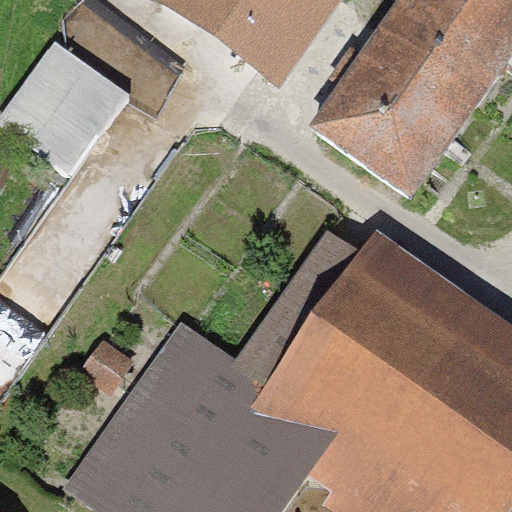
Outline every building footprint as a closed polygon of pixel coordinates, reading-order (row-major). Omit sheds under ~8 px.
[(283,109),(353,9),(340,0),(185,0),(166,28),(283,109)] [(491,117),(511,89),(511,0),(429,0),(396,44),(491,117)] [(0,102),(0,111),(75,161),(132,75),(53,23),(0,102)] [(419,211),(491,117),(396,44),(323,138),(419,211)] [(506,511),(511,506),(511,340),(380,247),(257,421),(384,511),(506,511)] [(0,389),(1,390),(33,349),(0,323),(0,389)] [(173,366),(74,504),(84,511),(296,511),(323,474),(173,366)]
